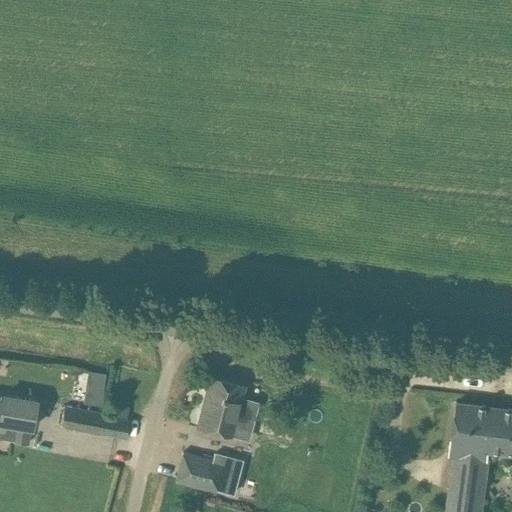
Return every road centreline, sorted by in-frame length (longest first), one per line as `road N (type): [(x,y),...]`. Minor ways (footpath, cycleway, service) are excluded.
road 1 (unclassified): [(511,367),(179,328)]
road 2 (unclassified): [(134,511),(179,328)]
road 3 (unclassified): [(179,328),(0,302)]
